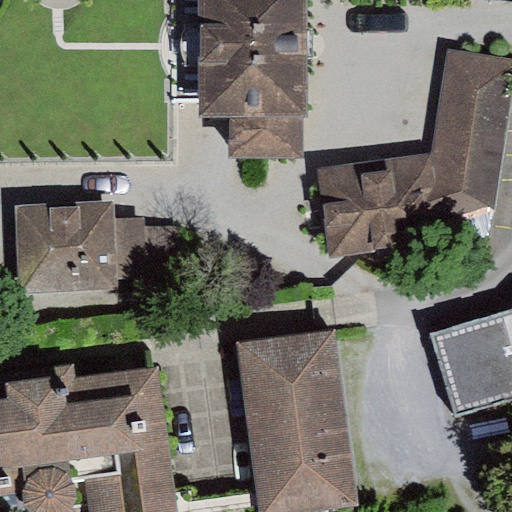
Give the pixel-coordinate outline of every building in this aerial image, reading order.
[(200,0),(201,126),(229,126),(229,164),(306,163),(306,122),(309,122),(308,0),(200,0)] [(331,262),(445,244),(443,228),(465,222),(469,243),(483,239),(495,210),(511,103),(511,62),(448,53),(433,157),(320,170),(331,262)] [(114,205),(19,208),(22,297),(118,293),(118,282),(147,280),(144,228),(144,221),(114,222),(114,205)] [(180,227),(144,228),(147,280),(182,278),(180,227)] [(511,314),(433,336),(456,419),(511,402),(511,314)] [(330,511),(357,509),(335,334),(237,346),(258,511),(330,511)] [(73,487),(89,484),(93,511),(180,511),(161,369),(76,380),(75,368),(0,377),(0,501),(22,499),(24,511),(74,511),(78,504),(76,492),(73,487)]
